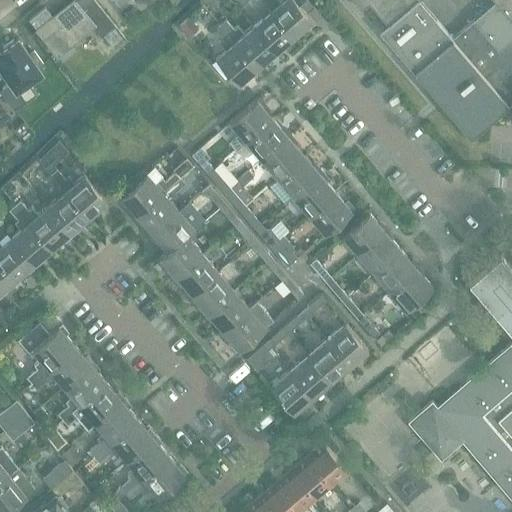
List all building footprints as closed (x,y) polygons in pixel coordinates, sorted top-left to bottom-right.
[(57,54),(93,25),(94,24),(111,45),(122,37),(123,38),(124,37),(94,0),(73,0),(53,17),(44,7),(29,20),(57,54)] [(262,17),(252,26),(275,53),(293,38),(260,0),(248,0),(262,17)] [(312,21),(306,15),(315,8),(308,0),(281,0),(280,1),(278,0),(260,0),(293,38),(312,21)] [(369,3),(388,24),(380,31),(470,136),(511,99),(511,0),(352,0),(361,10),(369,3)] [(188,17),(179,26),(185,34),(195,25),(188,17)] [(225,20),(219,25),(257,69),(275,53),(252,26),(239,37),(225,20)] [(238,84),(257,69),(219,25),(213,29),(228,46),(215,57),(238,84)] [(34,50),(29,54),(17,37),(0,48),(0,65),(11,82),(0,89),(0,91),(14,108),(36,93),(27,80),(41,70),(38,67),(43,63),(34,50)] [(0,124),(12,116),(0,98),(0,124)] [(228,142),(235,150),(273,119),(256,100),(229,123),(238,133),(228,142)] [(253,149),(262,159),(288,137),(273,119),(235,150),(242,159),(253,149)] [(262,159),(277,177),(304,155),(288,137),(262,159)] [(197,161),(208,174),(214,168),(203,155),(197,161)] [(284,203),(293,196),(319,173),(304,155),(277,177),(269,185),(284,203)] [(186,157),(172,169),(175,172),(180,178),(194,166),(186,157)] [(55,167),(49,173),(87,217),(106,200),(84,174),(74,182),(67,174),(64,177),(55,167)] [(208,174),(223,191),(229,186),(214,168),(208,174)] [(248,169),(237,179),(242,185),(253,176),(248,169)] [(120,196),(136,215),(180,178),(175,172),(164,181),(161,178),(155,183),(146,173),(120,196)] [(57,197),(46,206),(69,232),(87,217),(49,173),(44,177),(53,187),(50,190),(57,197)] [(293,196),(309,214),(335,191),(319,173),(293,196)] [(185,183),(180,178),(136,215),(152,233),(178,210),(168,198),(185,183)] [(245,204),(229,186),(223,191),(238,209),(245,204)] [(209,195),(219,206),(225,201),(215,190),(209,195)] [(351,210),(335,191),(309,214),(325,233),(351,210)] [(20,198),(13,204),(51,248),(69,232),(46,206),(38,213),(32,206),(28,209),(20,198)] [(240,220),(225,201),(219,206),(234,225),(240,220)] [(166,250),(167,251),(186,234),(187,235),(195,229),(194,228),(203,220),(187,203),(178,210),(152,233),(166,250)] [(20,228),(9,237),(33,264),(51,248),(13,204),(9,208),(18,218),(14,221),(20,228)] [(238,209),(255,228),(261,223),(245,204),(238,209)] [(341,234),(358,254),(385,230),(368,211),(341,234)] [(234,225),(250,243),(256,238),(240,220),(234,225)] [(264,227),(261,223),(255,228),(270,246),(279,237),(271,227),(264,227)] [(358,254),(374,272),(401,249),(385,230),(358,254)] [(158,257),(175,276),(202,253),(187,235),(186,234),(167,251),(166,250),(158,257)] [(283,234),(279,237),(270,246),(287,265),(297,256),(292,249),(294,247),(283,234)] [(0,262),(15,279),(33,264),(9,237),(1,244),(0,242),(0,262)] [(250,243),(265,261),(271,256),(256,238),(250,243)] [(374,272),(390,290),(417,267),(401,249),(374,272)] [(175,276),(191,294),(218,270),(202,253),(175,276)] [(430,398),(406,419),(433,450),(436,448),(440,454),(438,456),(439,457),(461,438),(499,482),(505,477),(510,483),(505,487),(511,494),(511,268),(499,253),(467,281),(511,333),(511,343),(510,341),(465,380),(468,384),(463,388),(460,384),(458,385),(459,386),(436,406),(430,398)] [(265,261),(281,280),(287,275),(271,256),(265,261)] [(309,261),(326,281),(332,276),(315,257),(309,261)] [(0,292),(15,279),(0,262),(0,292)] [(433,286),(417,267),(390,290),(406,309),(433,286)] [(191,294),(206,312),(234,289),(218,270),(191,294)] [(303,293),(287,275),(281,280),(297,299),(303,293)] [(326,281),(342,300),(348,295),(332,276),(326,281)] [(206,312),(223,331),(250,307),(234,289),(206,312)] [(320,293),(301,310),(306,317),(326,300),(320,293)] [(342,300),(358,318),(363,313),(348,295),(342,300)] [(250,307),(223,331),(238,349),(272,320),(257,301),(250,307)] [(301,310),(282,326),(288,333),(306,317),(301,310)] [(379,331),(363,313),(358,318),(373,336),(379,331)] [(26,377),(31,383),(75,345),(59,326),(49,334),(39,321),(17,339),(28,352),(32,349),(40,359),(33,365),(36,368),(26,377)] [(344,322),(325,339),(349,365),(367,349),(344,322)] [(282,326),(265,341),(270,348),(288,333),(282,326)] [(382,334),(376,339),(381,346),(387,341),(382,334)] [(325,339),(307,355),(330,381),(340,372),(345,378),(354,371),(349,365),(325,339)] [(268,350),(270,348),(265,341),(247,357),(257,369),(273,355),(268,350)] [(53,374),(63,386),(90,363),(75,345),(31,383),(36,388),(53,374)] [(307,355),(289,370),(312,397),(330,381),(307,355)] [(58,413),(62,419),(106,381),(90,363),(63,386),(74,399),(58,413)] [(293,413),(312,397),(289,370),(270,386),(293,413)] [(87,429),(94,422),(121,399),(106,381),(62,419),(67,424),(76,417),(87,429)] [(26,412),(16,399),(0,412),(0,425),(4,430),(26,412)] [(88,449),(93,455),(137,418),(121,399),(94,422),(105,435),(88,449)] [(40,406),(32,412),(41,423),(49,416),(40,406)] [(34,422),(26,412),(4,430),(11,440),(34,422)] [(115,446),(126,460),(153,436),(137,418),(93,455),(98,461),(115,446)] [(120,486),(124,492),(168,454),(153,436),(126,460),(133,468),(126,474),(129,478),(120,486)] [(322,440),(306,454),(330,483),(347,469),(322,440)] [(0,445),(0,479),(8,472),(17,465),(0,445)] [(71,445),(61,453),(68,463),(79,454),(71,445)] [(184,473),(168,454),(124,492),(129,497),(146,483),(157,496),(184,473)] [(306,454),(289,468),(314,497),(330,483),(306,454)] [(42,477),(50,487),(72,469),(64,459),(42,477)] [(8,472),(0,479),(0,511),(2,511),(34,486),(17,465),(8,472)] [(289,468),(273,482),(298,511),(314,497),(289,468)] [(67,511),(63,507),(67,504),(59,495),(63,492),(67,496),(83,483),(72,469),(50,487),(56,495),(34,511),(67,511)] [(273,482),(256,496),(268,511),(296,511),(298,511),(273,482)] [(120,486),(114,495),(117,498),(124,492),(120,486)] [(268,511),(256,496),(240,510),(241,511),(268,511)] [(96,499),(88,505),(93,511),(99,511),(104,509),(96,499)] [(114,511),(128,511),(117,499),(109,505),(114,511)] [(356,501),(349,507),(353,511),(361,511),(364,510),(356,501)]
